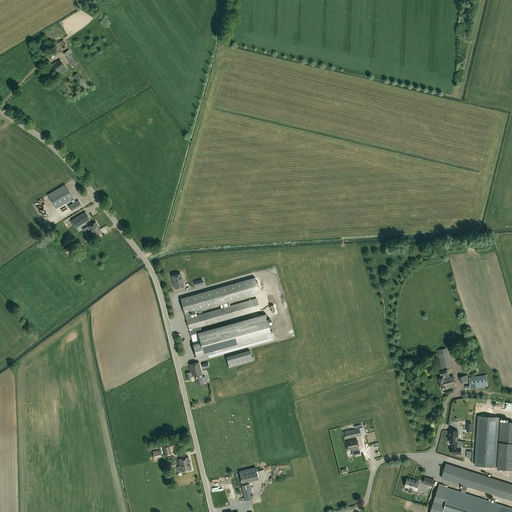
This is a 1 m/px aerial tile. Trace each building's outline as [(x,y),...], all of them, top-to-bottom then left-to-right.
[(64,47),(60,41),(53,46),(57,51),(64,47)] [(66,57),(73,52),(70,48),(63,53),(66,57)] [(66,57),(72,66),(75,65),(78,64),(77,63),(78,63),(76,59),(75,60),(71,54),(66,57)] [(68,70),(59,59),(56,62),(56,61),(51,65),(57,73),(60,71),(62,74),(68,70)] [(73,76),(83,89),(87,86),(84,82),(85,81),(82,78),(81,78),(77,73),(73,76)] [(48,195),(56,208),(74,198),(65,184),(48,195)] [(66,214),(81,205),(78,200),(63,208),(66,214)] [(76,227),(90,219),(85,211),(71,220),(76,227)] [(93,238),(102,232),(96,222),(87,227),(93,238)] [(66,253),(79,246),(76,242),(64,249),(66,253)] [(172,276),(175,288),(184,286),(180,273),(172,276)] [(254,278),(180,298),(190,335),(191,335),(197,357),(272,336),(266,315),(198,333),(196,328),(260,310),(256,298),(191,317),(189,312),(258,293),(254,278)] [(253,360),(250,351),(226,357),(229,367),(253,360)] [(441,368),(451,366),(447,352),(438,354),(441,368)] [(199,362),(189,364),(192,373),(191,373),(190,372),(189,373),(189,372),(186,372),(188,380),(191,379),(191,377),(195,376),(197,385),(206,382),(205,376),(203,377),(199,362)] [(443,376),(438,377),(441,390),(444,389),(445,394),(454,392),(453,386),(456,385),(456,383),(453,375),(449,376),(448,373),(449,373),(448,369),(446,370),(446,369),(440,371),(441,376),(443,376)] [(486,374),(469,377),(470,385),(465,386),(466,390),(488,387),(486,374)] [(499,417),(478,415),(475,464),(495,466),(499,417)] [(361,435),(359,428),(344,431),(346,439),(361,435)] [(452,447),(452,453),(461,454),(461,448),(461,441),(457,441),(458,430),(450,430),(449,442),(453,442),(453,447),(452,447)] [(359,448),(357,438),(346,441),(348,451),(359,448)] [(511,443),(500,443),(498,469),(511,469),(511,443)] [(169,445),(162,446),(164,456),(172,455),(169,445)] [(154,458),(161,457),(160,450),(152,451),(154,458)] [(188,457),(178,459),(181,472),(191,470),(188,457)] [(400,462),(400,471),(415,471),(415,467),(405,467),(405,462),(400,462)] [(511,484),(446,463),(441,478),(463,484),(468,486),(511,499),(511,484)] [(255,467),(239,471),(241,480),(257,476),(255,467)] [(419,482),(408,478),(405,486),(409,487),(408,489),(413,491),(413,489),(417,490),(419,482)] [(248,480),(240,481),(245,501),(252,499),(248,480)] [(224,483),(229,503),(241,501),(238,487),(233,488),(232,482),(224,483)] [(511,511),(511,507),(465,492),(461,491),(439,484),(429,511),(511,511)]
